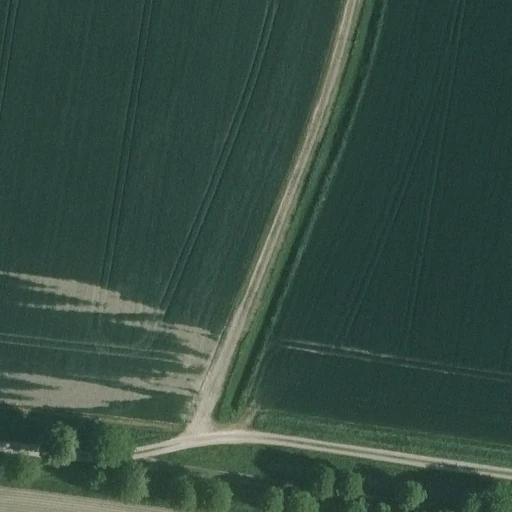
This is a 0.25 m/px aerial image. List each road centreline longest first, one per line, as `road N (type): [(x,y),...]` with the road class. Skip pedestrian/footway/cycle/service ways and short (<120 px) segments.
road 1 (track): [(106,457),(224,432),(511,471)]
road 2 (track): [(475,511),(106,457)]
